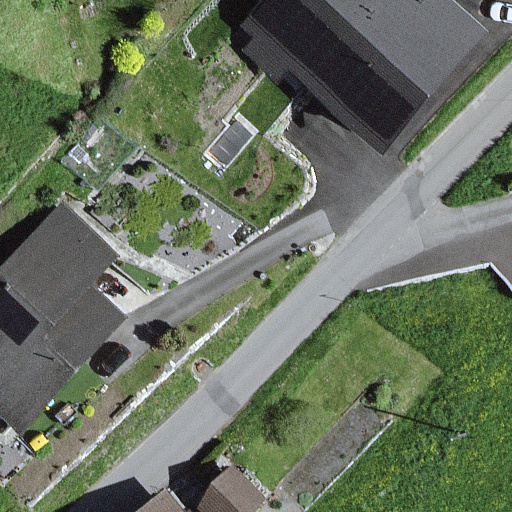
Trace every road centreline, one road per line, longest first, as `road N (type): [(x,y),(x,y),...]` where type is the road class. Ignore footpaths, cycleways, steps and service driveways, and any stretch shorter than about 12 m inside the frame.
road 1 (residential): [(98,511),(377,236)]
road 2 (residential): [(377,236),(511,96)]
road 3 (residential): [(377,236),(433,235),(511,213)]
